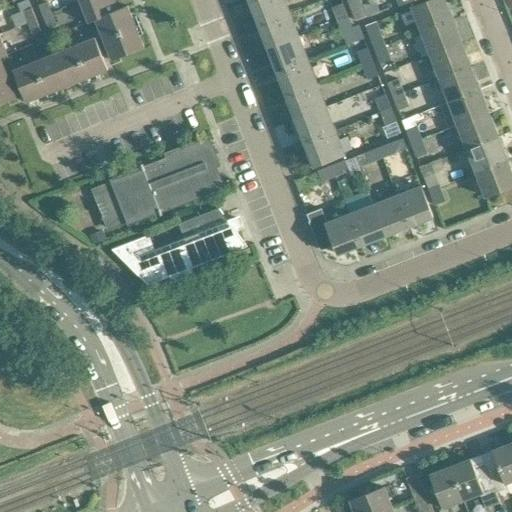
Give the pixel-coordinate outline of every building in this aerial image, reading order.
[(84,0),(81,2),(89,22),(96,19),(118,10),(118,9),(114,0),(84,0)] [(290,13),(285,0),(253,0),(250,1),(259,25),(290,13)] [(362,6),(359,0),(347,0),(352,10),(356,21),(371,15),(368,8),(364,10),(362,6)] [(431,0),(412,7),(421,31),(452,19),(444,0),(431,0)] [(38,6),(43,17),(52,13),(47,2),(38,6)] [(332,8),(338,21),(348,17),(343,3),(332,8)] [(127,6),(118,9),(118,10),(96,19),(99,28),(105,25),(108,32),(102,34),(106,44),(112,42),(114,48),(108,51),(112,60),(144,47),(139,34),(136,35),(130,20),(133,19),(127,6)] [(24,12),(28,23),(36,19),(32,9),(24,12)] [(57,26),(52,13),(43,17),(48,29),(57,26)] [(299,36),(290,13),(259,25),(268,48),(299,36)] [(352,28),(348,17),(338,21),(347,45),(364,38),(359,26),(352,28)] [(41,32),(36,19),(28,23),(33,35),(41,32)] [(462,43),(452,19),(421,31),(431,55),(462,43)] [(366,26),(375,49),(385,45),(376,22),(366,26)] [(308,60),(299,36),(268,48),(277,72),(308,60)] [(95,38),(86,41),(88,47),(82,50),(79,44),(69,48),(72,54),(65,57),(63,51),(45,58),(48,64),(41,66),(39,60),(29,64),(31,70),(25,73),(23,67),(13,70),(26,102),(39,97),(38,95),(53,89),(54,91),(80,81),(79,78),(94,73),(95,75),(108,70),(95,38)] [(373,62),(364,38),(347,45),(349,52),(356,49),(357,52),(363,66),(373,62)] [(471,66),(462,43),(431,55),(440,78),(471,66)] [(391,60),(385,45),(375,49),(380,64),(391,60)] [(4,85),(10,82),(6,72),(0,75),(0,74),(0,67),(4,66),(0,58),(0,57),(0,104),(8,102),(17,98),(13,89),(7,91),(4,85)] [(317,83),(308,60),(277,72),(286,95),(317,83)] [(378,75),(373,62),(363,66),(368,79),(378,75)] [(480,90),(471,66),(440,78),(449,102),(480,90)] [(388,83),(393,97),(403,93),(398,79),(388,83)] [(327,107),(317,83),(286,95),(295,119),(327,107)] [(372,90),(381,113),(391,109),(386,94),(383,86),(372,90)] [(489,114),(480,90),(449,102),(458,126),(489,114)] [(409,106),(403,93),(393,97),(398,110),(409,106)] [(336,130),(327,107),(295,119),(305,142),(336,130)] [(396,122),(391,109),(381,113),(386,126),(396,122)] [(498,138),(489,114),(458,126),(467,150),(498,138)] [(411,144),(422,140),(412,116),(402,120),(411,144)] [(345,154),(336,130),(305,142),(314,166),(345,154)] [(403,138),(378,148),(382,158),(397,153),(407,148),(403,138)] [(507,161),(498,138),(467,150),(476,173),(507,161)] [(427,153),(422,140),(411,144),(416,157),(427,153)] [(207,142),(166,158),(167,162),(145,171),(142,164),(141,165),(143,170),(116,181),(117,181),(94,190),(109,228),(131,219),(132,220),(158,210),(161,215),(162,215),(160,209),(219,185),(213,169),(216,168),(207,142)] [(382,158),(378,148),(365,153),(369,163),(382,158)] [(346,160),(331,166),(335,176),(350,171),(346,160)] [(511,186),(511,173),(507,161),(476,173),(485,197),(511,186)] [(424,177),(429,191),(440,187),(449,183),(441,163),(422,171),(424,177)] [(335,176),(331,166),(318,171),(322,181),(335,176)] [(421,186),(397,196),(409,226),(433,217),(421,186)] [(445,200),(440,187),(429,191),(435,204),(445,200)] [(409,226),(397,196),(374,205),(386,236),(409,226)] [(386,236),(374,205),(350,214),(362,245),(386,236)] [(192,268),(247,247),(235,231),(240,229),(236,218),(228,221),(219,208),(179,223),(184,237),(155,249),(149,234),(112,249),(149,285),(149,284),(151,284),(170,277),(172,283),(195,275),(192,268)] [(362,245),(350,214),(328,223),(322,208),(307,214),(321,250),(322,249),(321,249),(334,244),(338,254),(362,245)] [(102,231),(90,236),(94,245),(106,240),(102,231)] [(511,481),(511,444),(511,443),(491,451),(493,454),(482,458),(495,493),(508,488),(506,483),(511,481)] [(495,493),(482,458),(472,462),(471,459),(450,467),(462,501),(483,493),(484,498),(495,493)] [(462,501),(450,467),(430,475),(443,508),(462,501)] [(415,500),(427,495),(418,473),(406,478),(415,500)] [(384,511),(392,509),(384,487),(350,500),(355,511),(384,511)] [(416,505),(418,511),(433,511),(428,500),(416,505)]
